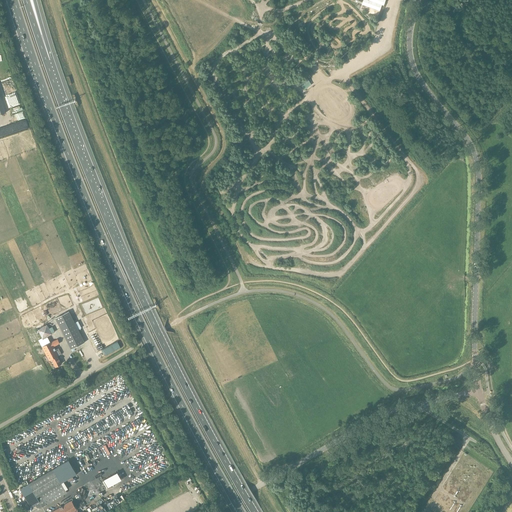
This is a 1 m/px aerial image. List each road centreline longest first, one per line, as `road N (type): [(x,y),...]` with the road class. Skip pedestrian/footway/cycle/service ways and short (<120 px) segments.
road 1 (motorway): [(13,0),(124,288),(240,511)]
road 2 (track): [(213,69),(195,76),(225,142),(202,180),(242,250),(255,264),(339,273),(365,245),(364,232),(268,149)]
road 3 (motorway): [(254,511),(133,280),(45,60)]
road 4 (tertiary): [(478,390),(477,165),(413,67),(408,42),(417,0)]
road 5 (track): [(256,147),(233,206),(240,236),(279,248),(310,243),(312,226),(261,211),(296,203),(333,218),(344,234),(334,253),(302,251)]
road 6 (unknown): [(474,359),(402,381),(332,302),(275,281),(200,298),(177,321)]
road 7 (unknown): [(177,321),(105,154),(51,0)]
road 8 (track): [(300,222),(279,198),(263,198),(249,211),(260,228),(310,232),(253,235),(240,214),(249,193),(276,187),(334,206)]
road 9 (unknown): [(224,289),(227,270),(184,181),(207,134),(136,0)]
road 10 (track): [(338,0),(309,22),(318,52),(329,52),(313,35),(315,23),(334,47),(340,44),(324,29),(325,16),(348,13),(329,23),(352,20),(343,35),(348,41),(366,29)]
road 11 (unclassified): [(212,511),(384,414),(478,390)]
road 12 (track): [(258,25),(219,56),(211,74),(220,87),(251,74),(266,62),(267,37),(274,35),(289,54),(285,76),(243,124)]
road 13 (track): [(338,72),(419,179),(387,222),(374,227),(351,187),(360,173)]
road 14 (track): [(177,321),(261,484)]
road 15 (track): [(266,62),(257,91),(231,104),(247,88),(241,67),(267,37),(264,29)]
road 16 (track): [(296,145),(314,148),(331,120),(349,127),(345,173),(334,181),(331,173),(339,169)]
road 17 (residential): [(0,425),(125,352)]
road 18 (track): [(299,228),(312,213),(328,225),(328,244),(255,264)]
road 19 (track): [(281,80),(310,103),(308,140),(292,142),(307,113)]
